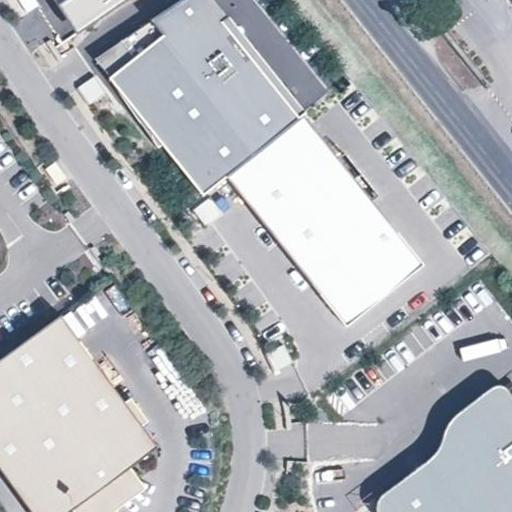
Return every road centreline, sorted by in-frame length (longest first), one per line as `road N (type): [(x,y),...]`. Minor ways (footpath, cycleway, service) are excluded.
road 1 (residential): [(236,511),(247,464),(245,422),(220,353),(0,39)]
road 2 (tertiary): [(511,185),(363,0)]
